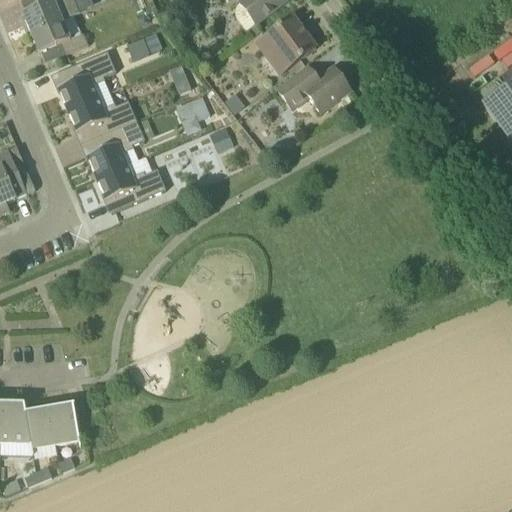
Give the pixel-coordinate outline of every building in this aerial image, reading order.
[(61,23),(80,15),(73,0),(29,0),(21,4),(26,15),(22,16),(30,36),(61,23)] [(238,0),(242,4),(240,6),(238,10),(236,15),(236,20),(251,42),(261,35),(255,27),(286,5),(282,0),(238,0)] [(182,32),(175,14),(162,19),(169,37),(182,32)] [(257,46),(280,78),(316,52),(292,20),(257,46)] [(70,42),(61,23),(30,36),(39,56),(61,47),(66,58),(88,48),(83,37),(70,42)] [(143,42),(126,50),(133,64),(149,57),(143,42)] [(67,113),(98,100),(94,89),(105,84),(104,81),(116,76),(107,55),(51,80),(54,87),(58,98),(60,97),(67,113)] [(187,81),(182,69),(169,74),(174,86),(187,81)] [(354,100),(355,100),(333,70),(311,86),(302,74),(308,70),(307,69),(275,93),(285,106),(291,115),(309,102),(321,118),(350,95),(354,100)] [(511,75),(477,100),(511,150),(511,75)] [(245,110),(235,97),(225,105),(235,118),(245,110)] [(103,112),(101,106),(98,100),(67,113),(75,130),(73,131),(76,140),(80,148),(137,124),(128,105),(116,110),(115,107),(103,112)] [(210,119),(202,100),(191,105),(199,124),(210,119)] [(80,148),(87,166),(89,165),(96,182),(127,169),(123,157),(130,154),(134,153),(133,150),(145,144),(137,124),(80,148)] [(210,138),(218,156),(233,149),(225,131),(210,138)] [(0,218),(9,215),(6,206),(26,197),(7,152),(0,155),(0,218)] [(96,182),(100,191),(104,199),(102,200),(109,218),(166,194),(157,173),(145,179),(144,176),(132,180),(127,169),(96,182)] [(56,448),(78,444),(79,450),(80,450),(73,409),(74,409),(74,408),(73,408),(72,401),(48,405),(56,448)] [(24,409),(32,452),(56,448),(48,405),(24,409)] [(24,408),(1,408),(1,406),(0,438),(0,446),(30,447),(32,458),(33,458),(32,452),(24,409),(24,408)] [(59,466),(62,476),(63,476),(75,472),(70,462),(59,466)] [(36,476),(40,486),(52,481),(47,471),(36,476)] [(28,491),(40,486),(36,476),(24,481),(28,491)] [(20,493),(16,484),(1,490),(5,499),(20,493)]
